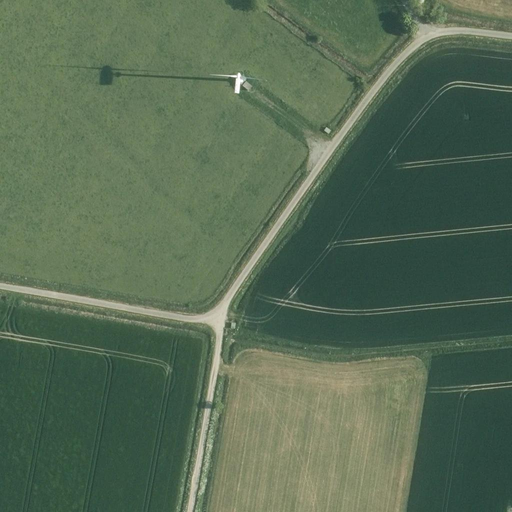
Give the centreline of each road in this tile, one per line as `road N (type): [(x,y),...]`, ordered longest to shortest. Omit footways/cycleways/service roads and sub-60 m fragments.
road 1 (unclassified): [(511,35),(428,34),(410,50),(331,147),(219,321)]
road 2 (unclassified): [(219,321),(0,284)]
road 3 (unclassified): [(219,321),(189,511)]
